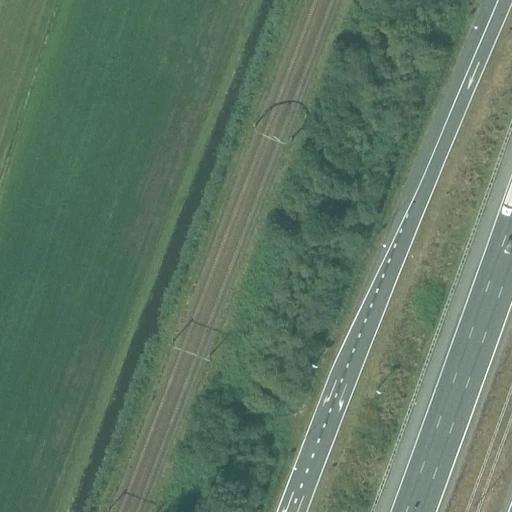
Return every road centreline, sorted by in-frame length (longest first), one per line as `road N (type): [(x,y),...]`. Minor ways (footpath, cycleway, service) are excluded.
road 1 (motorway): [(506,0),(300,511)]
road 2 (motorway): [(511,242),(414,511)]
